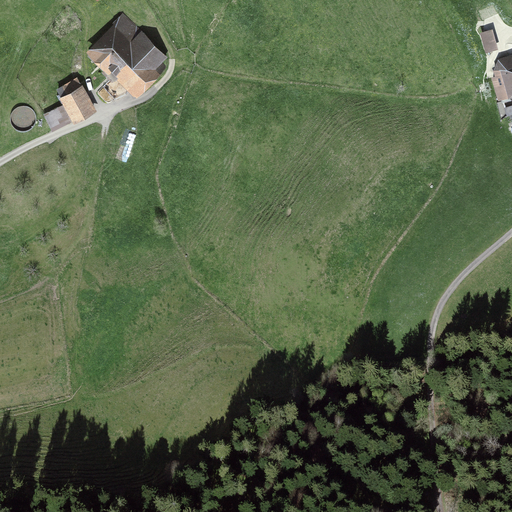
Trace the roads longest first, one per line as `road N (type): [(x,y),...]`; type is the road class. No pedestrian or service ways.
road 1 (track): [(511,236),(462,277),(439,309),(429,395),(438,511)]
road 2 (track): [(173,69),(151,99),(0,161)]
